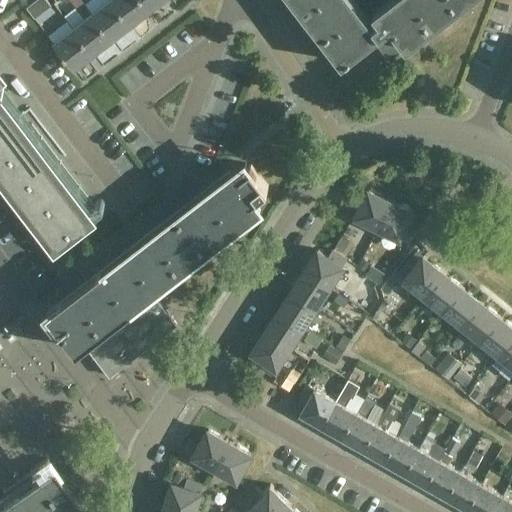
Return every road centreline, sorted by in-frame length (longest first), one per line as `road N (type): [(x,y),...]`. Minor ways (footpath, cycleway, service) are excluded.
road 1 (unclassified): [(190,372),(309,191),(351,147)]
road 2 (residential): [(427,511),(190,372)]
road 3 (residential): [(0,32),(130,206)]
road 4 (residential): [(143,454),(25,295)]
road 5 (residential): [(351,147),(249,0)]
road 6 (residential): [(210,54),(175,151),(138,107)]
road 7 (unclassified): [(351,147),(402,128),(474,136)]
